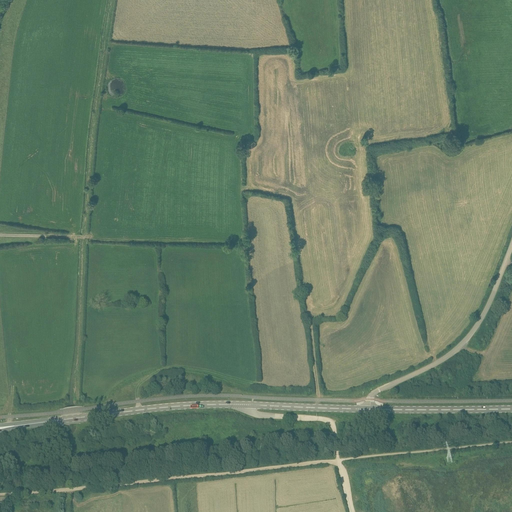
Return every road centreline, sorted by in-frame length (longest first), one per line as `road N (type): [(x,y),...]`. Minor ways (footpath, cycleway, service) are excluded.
road 1 (track): [(338,460),(0,493)]
road 2 (primary): [(370,409),(222,404),(80,417)]
road 3 (unclassified): [(370,409),(371,393),(468,336),(511,245)]
road 4 (primary): [(511,408),(370,409)]
road 5 (track): [(338,460),(327,420),(254,413),(248,404)]
